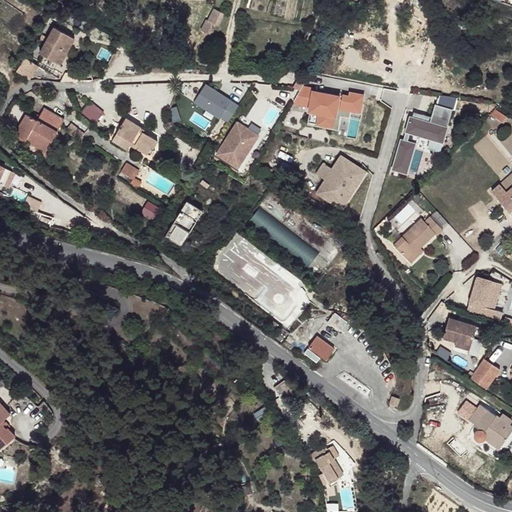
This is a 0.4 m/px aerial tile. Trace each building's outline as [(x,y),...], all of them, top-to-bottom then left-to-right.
[(209,22),(205,31),(213,34),(218,24),(220,25),(225,14),(216,9),(210,22),(209,22)] [(47,38),(41,49),(62,60),(76,33),(55,22),(49,33),(46,31),(44,36),(47,38)] [(28,55),(20,70),(35,77),(41,63),(28,55)] [(202,83),(192,103),(229,120),(239,100),(202,83)] [(361,112),(364,94),(299,84),(295,106),(317,110),(315,124),(336,128),(338,114),(348,116),(349,110),(361,112)] [(97,101),(87,112),(99,123),(110,112),(97,101)] [(441,150),(451,106),(434,102),(431,114),(410,109),(405,131),(428,136),(426,146),(441,150)] [(32,110),(20,130),(31,136),(33,134),(52,145),(70,116),(50,104),(42,116),(32,110)] [(132,116),(122,131),(136,140),(143,144),(142,146),(150,151),(156,144),(158,145),(162,138),(145,127),(145,125),(132,116)] [(241,169),(258,131),(233,119),(216,158),(241,169)] [(77,121),(72,128),(80,135),(85,128),(77,121)] [(122,131),(118,138),(132,146),(136,140),(122,131)] [(33,134),(31,136),(50,148),(52,145),(33,134)] [(399,137),(391,168),(407,172),(415,141),(399,137)] [(338,152),(331,166),(321,161),(314,173),(322,178),(313,193),(343,210),(367,169),(338,152)] [(0,183),(9,187),(16,168),(0,162),(0,183)] [(131,162),(126,169),(138,177),(143,170),(131,162)] [(511,172),(490,191),(508,212),(511,208),(511,172)] [(185,198),(164,235),(182,244),(202,207),(185,198)] [(404,208),(394,218),(400,224),(413,211),(412,210),(408,213),(404,208)] [(420,219),(393,246),(407,261),(421,249),(436,235),(438,235),(443,231),(430,218),(424,222),(420,219)] [(421,249),(407,261),(411,265),(424,253),(421,249)] [(467,313),(500,319),(502,309),(496,308),(501,278),(474,273),(467,313)] [(482,328),(454,321),(448,341),(476,349),(482,328)] [(316,336),(308,348),(326,362),(334,349),(316,336)] [(473,378),(472,379),(488,391),(501,373),(485,361),(473,378)] [(296,390),(281,400),(288,409),(302,400),(296,390)] [(392,396),(389,405),(397,407),(400,399),(392,396)] [(477,425),(476,427),(479,430),(478,431),(477,432),(477,434),(476,435),(476,436),(476,437),(477,439),(478,440),(479,440),(480,441),(482,441),(484,441),(487,440),(500,449),(511,432),(511,425),(482,405),(472,420),(477,425)] [(0,412),(0,444),(8,437),(1,429),(3,427),(0,423),(0,416),(2,414),(0,412)] [(326,457),(329,460),(333,457),(338,464),(342,462),(335,451),(326,457)] [(333,487),(335,489),(348,480),(338,464),(333,457),(329,460),(323,464),(320,466),(326,477),(333,487)] [(342,462),(338,464),(348,480),(353,477),(342,462)] [(326,477),(322,480),(328,490),(333,487),(326,477)]
